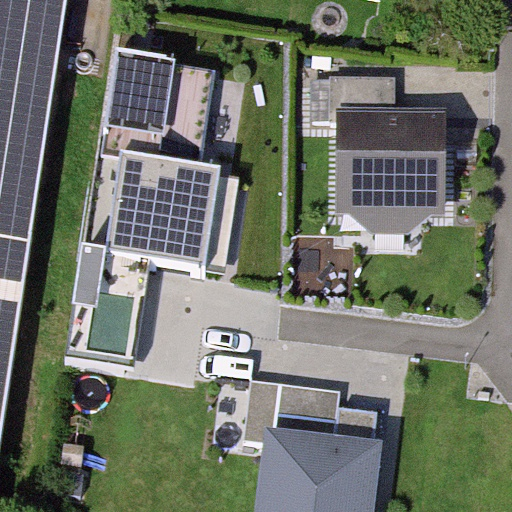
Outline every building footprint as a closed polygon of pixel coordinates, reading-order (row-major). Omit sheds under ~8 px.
[(0,0),(0,276),(65,284),(97,0),(0,0)] [(125,52),(106,155),(179,169),(191,107),(213,111),(221,70),(125,52)] [(398,82),(331,82),(331,112),(398,112),(398,82)] [(450,212),(450,122),(337,122),(337,212),(450,212)] [(131,168),(111,273),(208,291),(227,186),(131,168)] [(36,511),(65,284),(0,276),(0,511),(36,511)] [(341,396),(251,386),(246,430),(336,440),(341,396)] [(373,511),(382,449),(269,433),(257,511),(373,511)]
